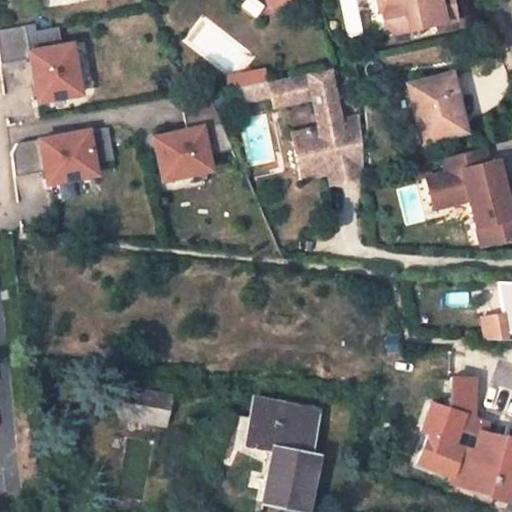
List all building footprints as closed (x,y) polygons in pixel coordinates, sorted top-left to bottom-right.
[(375,0),(379,14),(386,3),(393,1),(392,0),(375,0)] [(392,0),(393,1),(386,3),(379,14),(381,25),(392,32),(453,20),(448,0),(439,0),(436,1),(436,0),(392,0)] [(61,27),(38,31),(37,24),(0,30),(0,46),(2,64),(32,59),(40,102),(83,94),(74,45),(64,46),(61,27)] [(332,69),(255,86),(259,101),(273,98),(275,108),(315,100),(321,128),(294,134),(304,180),(330,174),(344,171),(346,182),(364,181),(360,120),(343,121),(332,69)] [(255,86),(266,84),(263,70),(224,78),(227,92),(255,86)] [(463,130),(450,73),(412,83),(416,105),(412,106),(421,141),(463,130)] [(416,105),(412,83),(407,84),(412,106),(416,105)] [(255,86),(237,90),(240,105),(259,101),(255,86)] [(212,96),(185,102),(191,130),(157,137),(165,181),(214,171),(212,157),(237,152),(212,96)] [(116,160),(110,127),(19,144),(14,154),(17,177),(47,172),(49,184),(99,175),(97,163),(116,160)] [(483,146),(441,157),(444,172),(425,177),(433,207),(468,198),(480,245),(511,236),(511,185),(503,188),(494,190),(486,161),(483,146)] [(503,188),(495,159),(486,161),(494,190),(503,188)] [(511,281),(500,281),(504,313),(506,331),(511,331),(511,281)] [(504,313),(482,316),(484,338),(511,338),(511,331),(506,331),(504,313)] [(426,401),(415,428),(427,433),(472,452),(477,434),(485,436),(485,422),(471,414),(473,376),(447,375),(446,408),(426,401)] [(163,423),(168,395),(124,386),(118,415),(163,423)] [(307,454),(317,409),(254,396),(250,416),(256,417),(251,443),(266,446),(272,447),(265,478),(261,500),(305,509),(316,456),(307,454)] [(245,442),(251,443),(256,417),(250,416),(245,442)] [(427,433),(417,461),(452,476),(450,480),(497,497),(501,490),(511,494),(511,440),(505,437),(503,440),(485,436),(477,434),(472,452),(427,433)] [(272,447),(266,446),(259,476),(265,478),(272,447)] [(511,494),(501,490),(497,497),(507,500),(511,494)]
